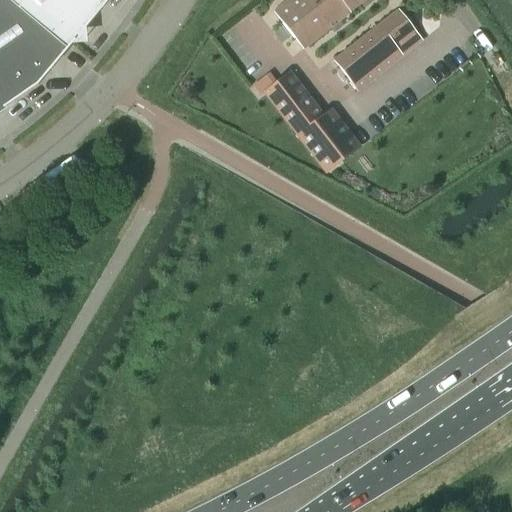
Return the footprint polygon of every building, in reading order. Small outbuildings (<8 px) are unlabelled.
[(67,52),(5,0),(0,0),(0,104),(1,105),(3,108),(3,109),(4,110),(38,86),(39,85),(67,52)] [(5,0),(67,52),(75,42),(74,41),(73,32),(82,32),(83,33),(110,0),(5,0)] [(304,49),(365,0),(290,0),(275,13),(304,49)] [(357,92),(422,41),(399,12),(334,62),(357,92)] [(325,174),(359,148),(330,111),(322,117),(289,73),(264,93),(325,174)]
